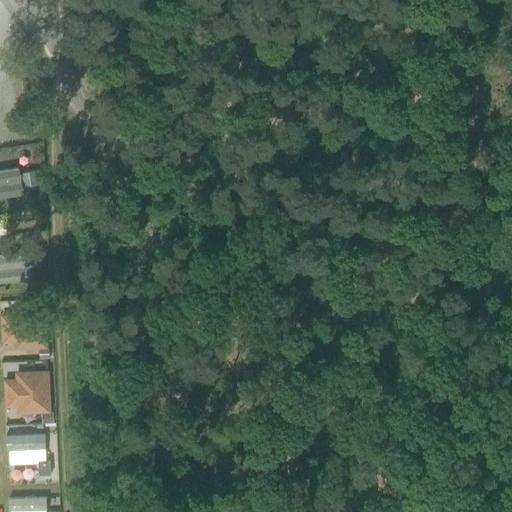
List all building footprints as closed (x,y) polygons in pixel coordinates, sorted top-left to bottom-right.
[(0,111),(0,124),(14,123),(12,110),(0,111)] [(0,198),(24,196),(22,168),(0,170),(0,198)] [(34,172),(23,174),(25,188),(36,186),(34,172)] [(0,254),(0,269),(5,269),(7,283),(31,281),(30,267),(39,266),(38,251),(0,254)] [(27,282),(27,297),(44,297),(43,281),(27,282)] [(43,305),(13,307),(15,347),(45,345),(43,305)] [(49,347),(41,347),(41,359),(49,359),(49,347)] [(46,370),(16,371),(18,411),(48,410),(46,370)] [(52,411),(41,411),(42,423),(53,422),(52,411)] [(45,433),(5,434),(7,464),(46,462),(45,433)] [(50,462),(38,463),(39,475),(50,475),(50,462)] [(8,497),(8,511),(47,511),(47,496),(8,497)]
